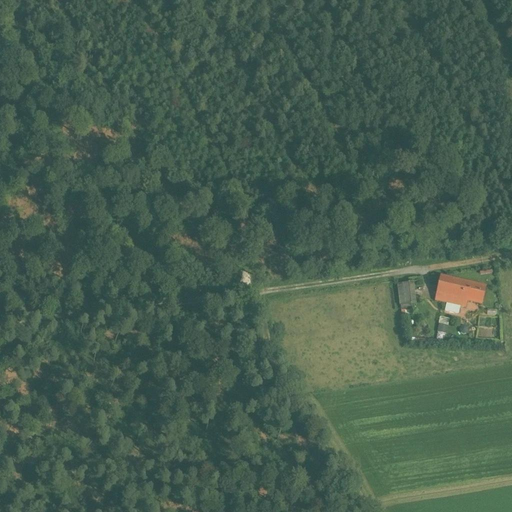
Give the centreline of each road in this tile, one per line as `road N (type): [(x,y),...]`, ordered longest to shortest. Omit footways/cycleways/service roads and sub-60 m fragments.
road 1 (track): [(511,254),(0,328)]
road 2 (track): [(252,294),(291,414),(358,511)]
